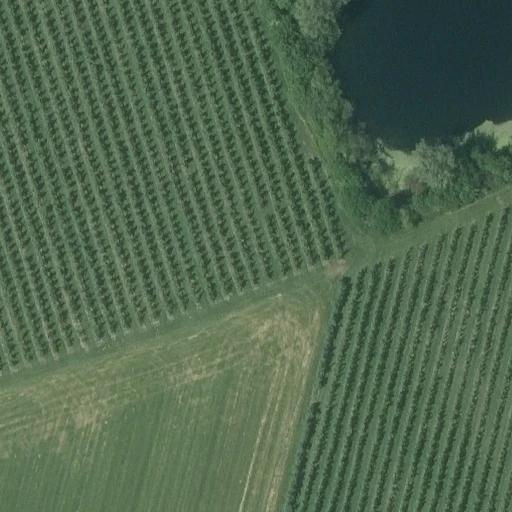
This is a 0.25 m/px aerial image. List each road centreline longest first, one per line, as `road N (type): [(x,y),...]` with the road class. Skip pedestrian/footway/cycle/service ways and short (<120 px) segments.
road 1 (track): [(511,194),(378,250),(0,382)]
road 2 (track): [(254,0),(338,223),(378,250)]
